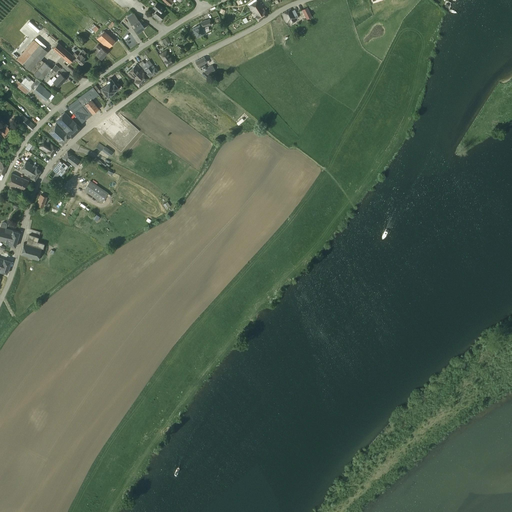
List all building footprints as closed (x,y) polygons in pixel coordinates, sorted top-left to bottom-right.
[(259,4),(257,1),(249,6),(255,16),(258,21),(268,15),(260,3),(259,4)] [(157,3),(155,5),(153,8),(156,11),(152,15),(160,21),(165,14),(162,11),(164,9),(157,3)] [(291,9),(282,14),(287,22),(289,21),(290,24),(290,23),(291,24),(296,21),(294,18),(296,18),(298,17),(295,10),(292,11),(291,9)] [(140,24),(133,14),(127,17),(132,25),(133,24),(135,27),(134,28),(137,33),(144,28),(140,23),(140,24)] [(204,33),(210,30),(208,27),(209,27),(208,26),(212,25),(210,19),(201,22),(201,24),(193,28),(197,37),(204,33)] [(92,30),(95,32),(98,29),(93,23),(87,29),(90,32),(92,30)] [(115,41),(104,31),(97,39),(108,49),(115,41)] [(170,42),(167,37),(162,40),(163,42),(164,42),(166,45),(170,42)] [(29,70),(30,70),(34,74),(41,81),(49,71),(51,68),(52,68),(45,62),(44,62),(41,59),(48,51),(34,39),(16,59),(29,70)] [(73,55),(58,43),(53,48),(69,63),(73,59),(78,62),(79,61),(82,64),(85,60),(83,59),(85,57),(84,56),(87,53),(83,50),(78,55),(75,53),(73,55)] [(101,48),(98,45),(95,48),(99,51),(96,54),(102,59),(107,53),(101,48)] [(174,62),(167,50),(160,55),(167,67),(174,62)] [(215,70),(212,65),(206,68),(204,63),(207,62),(204,57),(195,62),(198,66),(199,66),(201,70),(204,69),(207,75),(215,70)] [(158,72),(149,60),(145,64),(143,61),(139,63),(145,70),(149,78),(158,72)] [(148,78),(136,64),(127,73),(135,81),(134,82),(139,87),(148,78)] [(47,82),(51,86),(54,82),(59,87),(66,79),(60,74),(57,78),(54,76),(51,79),(50,78),(47,82)] [(30,82),(25,78),(23,80),(21,83),(18,80),(14,84),(26,94),(31,88),(46,100),(51,94),(39,84),(41,82),(38,79),(35,82),(32,80),(30,82)] [(118,88),(111,78),(106,82),(108,83),(101,88),(108,97),(113,93),(116,90),(115,89),(118,88)] [(98,94),(99,96),(102,94),(101,92),(96,85),(93,87),(98,94)] [(98,94),(93,87),(78,98),(78,99),(69,106),(69,107),(82,123),(99,109),(91,99),(98,94)] [(81,128),(65,112),(56,120),(72,137),(81,128)] [(246,121),(249,117),(245,113),(241,116),(246,121)] [(26,117),(23,121),(21,124),(30,132),(35,126),(26,117)] [(9,125),(2,121),(0,124),(0,132),(7,137),(12,130),(8,127),(9,125)] [(114,122),(106,131),(112,137),(119,129),(121,131),(124,128),(120,124),(118,126),(114,122)] [(66,134),(57,124),(49,133),(62,145),(70,137),(67,134),(66,134)] [(50,139),(48,138),(46,141),(45,140),(39,148),(51,156),(57,148),(48,142),(50,139)] [(114,143),(119,148),(124,144),(119,139),(114,143)] [(104,147),(99,143),(96,147),(101,151),(102,150),(108,155),(111,150),(105,146),(104,147)] [(79,160),(72,154),(67,151),(62,158),(66,161),(67,160),(75,166),(79,160)] [(102,162),(95,157),(94,160),(105,168),(106,165),(102,163),(102,162)] [(59,160),(55,165),(52,169),(57,172),(57,171),(61,174),(68,165),(63,161),(63,162),(59,160)] [(33,166),(26,161),(20,170),(35,180),(41,171),(37,168),(37,167),(34,165),(33,166)] [(8,166),(1,162),(0,163),(0,173),(4,175),(8,166)] [(7,183),(11,185),(10,187),(16,190),(17,188),(25,191),(29,181),(12,173),(7,183)] [(109,193),(90,180),(83,190),(102,203),(109,193)] [(47,197),(41,195),(37,205),(43,207),(47,197)] [(100,217),(93,213),(91,217),(97,221),(100,217)] [(0,228),(0,234),(18,240),(20,232),(6,229),(7,225),(7,224),(6,223),(5,222),(4,222),(3,222),(3,223),(2,223),(2,224),(1,224),(0,228)] [(18,240),(0,234),(0,240),(10,243),(9,244),(16,246),(18,240)] [(29,235),(26,244),(24,243),(21,255),(38,260),(41,248),(43,249),(45,244),(38,242),(39,238),(29,235)] [(11,261),(0,257),(0,270),(1,271),(7,273),(11,261)]
